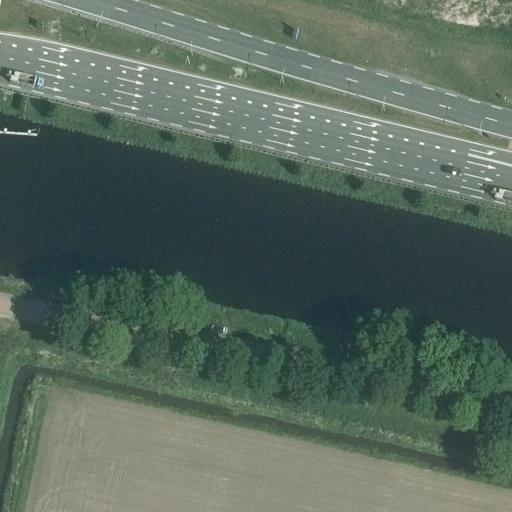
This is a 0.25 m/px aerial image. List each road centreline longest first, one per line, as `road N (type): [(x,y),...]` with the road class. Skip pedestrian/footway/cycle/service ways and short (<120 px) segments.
road 1 (trunk): [(0,70),(511,195)]
road 2 (tertiary): [(511,412),(0,303)]
road 3 (trunk): [(511,126),(87,0)]
